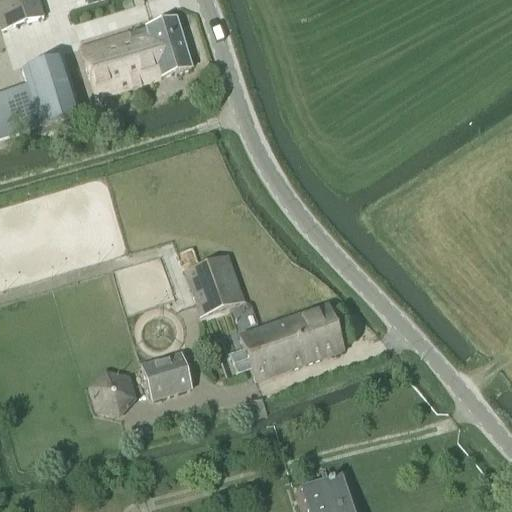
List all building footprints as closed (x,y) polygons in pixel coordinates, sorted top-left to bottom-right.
[(0,0),(0,31),(42,18),(36,0),(0,0)] [(78,48),(94,100),(190,71),(175,19),(78,48)] [(0,96),(0,141),(74,118),(56,61),(20,72),(25,88),(0,96)] [(182,272),(199,321),(242,305),(226,257),(182,272)] [(237,338),(253,383),(340,353),(324,307),(237,338)] [(139,367),(149,403),(189,391),(178,355),(139,367)] [(95,415),(120,421),(137,403),(130,379),(106,373),(88,391),(95,415)] [(299,489),(305,511),(350,511),(339,476),(299,489)]
